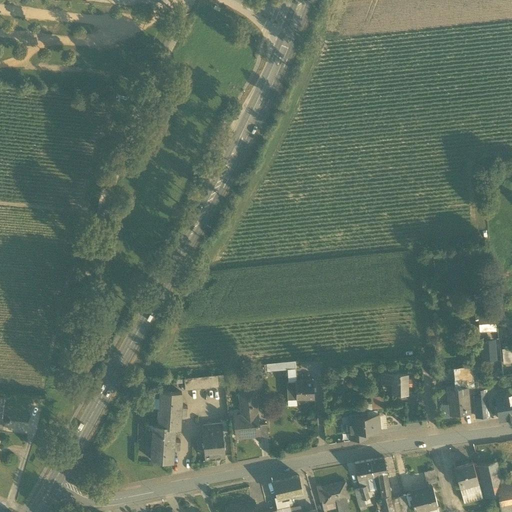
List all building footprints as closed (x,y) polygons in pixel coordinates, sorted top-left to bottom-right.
[(479,314),(480,330),(495,329),(494,313),(479,314)] [(483,343),(484,358),(494,357),(493,342),(483,343)] [(279,362),(279,363),(267,364),(267,371),(280,369),(280,370),(287,369),(295,368),(295,360),(279,362)] [(459,367),(461,384),(467,383),(473,383),(472,379),(473,379),(471,366),(459,367)] [(468,387),(467,383),(461,384),(459,367),(453,368),(454,385),(455,385),(455,388),(458,388),(468,387)] [(287,369),(288,382),(295,381),(296,381),(295,368),(287,369)] [(392,393),(407,393),(407,373),(382,372),(382,382),(392,383),(392,393)] [(184,378),(185,389),(224,385),(223,374),(184,378)] [(287,399),(296,398),(295,381),(288,382),(286,382),(287,399)] [(296,381),(295,381),(296,398),(304,398),(304,399),(314,399),(313,381),(296,381)] [(448,402),(449,415),(470,413),(468,387),(458,388),(455,388),(455,385),(454,385),(446,386),(448,402)] [(234,415),(236,436),(259,434),(258,425),(257,413),(256,413),(254,390),(243,391),(246,414),(234,415)] [(179,427),(180,413),(181,405),(181,392),(160,391),(160,398),(159,408),(158,425),(174,426),(179,427)] [(475,399),(476,417),(488,415),(486,392),(480,392),(481,398),(475,399)] [(511,392),(495,396),(499,419),(511,416),(511,392)] [(371,401),(372,410),(384,409),(383,395),(370,396),(371,401)] [(159,408),(160,398),(151,397),(151,408),(159,408)] [(372,410),(371,401),(363,402),(364,410),(372,410)] [(449,418),(449,415),(448,402),(439,403),(441,418),(449,418)] [(348,424),(349,432),(351,431),(365,430),(371,430),(379,429),(377,416),(377,415),(349,418),(350,424),(348,424)] [(377,416),(379,429),(387,428),(385,415),(377,416)] [(222,429),(223,432),(229,431),(227,420),(221,420),(221,423),(203,425),(204,431),(222,429)] [(259,434),(260,439),(268,438),(267,424),(258,425),(259,434)] [(172,461),(173,447),(173,440),(174,426),(158,425),(153,425),(151,460),(172,461)] [(203,436),(205,458),(225,456),(223,432),(222,429),(204,431),(204,430),(204,436),(203,436)] [(351,431),(351,439),(366,437),(365,433),(365,430),(351,431)] [(384,457),(370,460),(373,476),(378,475),(382,494),(390,492),(384,457)] [(368,477),(373,476),(370,460),(355,463),(358,479),(362,478),(367,477),(368,477)] [(486,497),(497,494),(495,486),(501,485),(496,461),(478,464),(486,497)] [(454,467),(459,484),(477,479),(472,462),(454,467)] [(424,472),(427,484),(437,481),(434,470),(424,472)] [(273,481),(277,497),(289,494),(302,491),(299,476),(273,481)] [(369,490),(373,489),(377,488),(373,476),(368,477),(367,477),(369,490)] [(358,479),(360,486),(366,484),(368,491),(369,490),(367,477),(362,478),(358,479)] [(459,484),(464,502),(482,497),(477,479),(459,484)] [(324,503),(335,500),(344,498),(348,497),(344,480),(320,486),(324,503)] [(511,482),(511,483),(501,485),(495,486),(497,494),(500,507),(511,504),(511,482)] [(360,486),(363,499),(369,497),(368,491),(366,484),(360,486)] [(322,503),(324,503),(320,486),(316,487),(320,504),(322,503)] [(360,486),(353,488),(360,510),(366,508),(365,504),(363,499),(360,486)] [(415,511),(417,511),(428,508),(437,505),(432,487),(410,493),(415,511)] [(404,495),(409,511),(417,511),(415,511),(410,493),(404,495)] [(276,511),(284,511),(285,511),(290,510),(288,503),(291,502),(289,494),(277,497),(275,497),(278,510),(276,511)] [(393,511),(391,499),(390,494),(380,496),(384,511),(393,511)] [(397,498),(401,510),(408,508),(404,496),(397,498)] [(347,511),(344,498),(335,500),(336,507),(337,511),(347,511)] [(397,498),(391,499),(393,511),(394,511),(401,510),(397,498)] [(323,510),(336,507),(335,500),(324,503),(322,503),(323,510)] [(225,507),(226,511),(257,511),(255,502),(235,506),(235,505),(225,507)]
